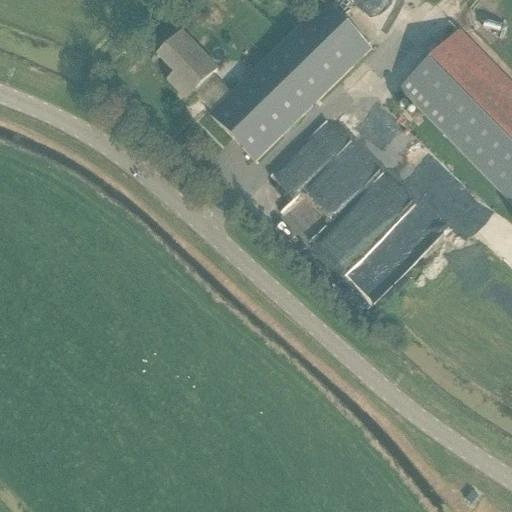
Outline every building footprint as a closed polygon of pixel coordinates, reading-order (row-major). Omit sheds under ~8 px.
[(255,163),(422,0),(327,0),(230,95),(212,76),(217,71),(182,34),(158,57),(175,75),(167,82),(186,101),(193,94),(212,113),(209,116),(255,163)] [(399,91),(436,129),(499,194),(511,180),(511,86),(459,33),(399,91)] [(306,176),(324,158),(312,145),(294,163),(306,176)] [(449,237),(443,232),(411,265),(430,284),(483,231),(486,235),(500,221),(482,203),(449,237)] [(343,238),(323,255),(341,276),(382,240),(364,220),(344,239),(343,238)]
